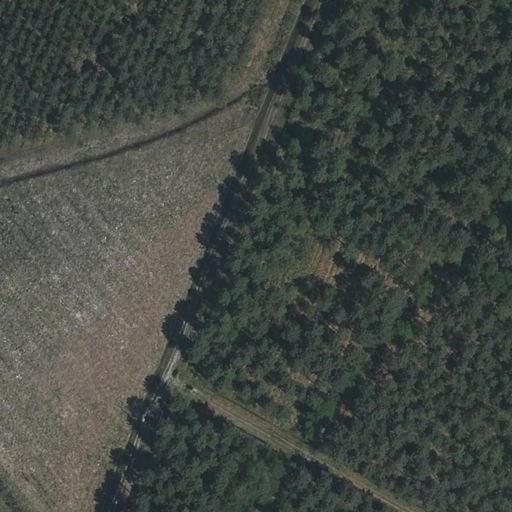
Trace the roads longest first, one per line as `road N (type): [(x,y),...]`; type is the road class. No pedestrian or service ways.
road 1 (track): [(125,511),(329,0)]
road 2 (track): [(400,511),(176,384)]
